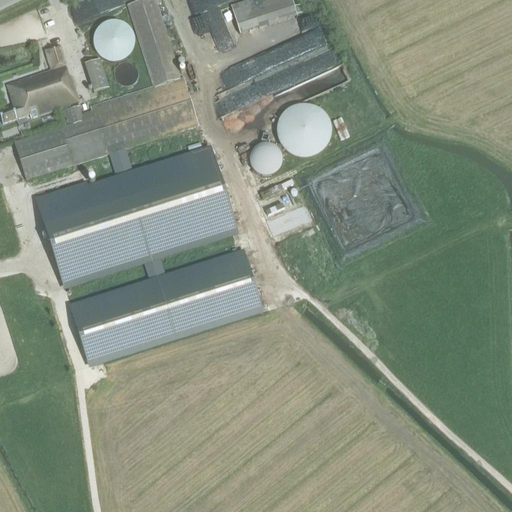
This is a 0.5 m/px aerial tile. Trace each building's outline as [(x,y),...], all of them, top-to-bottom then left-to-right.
[(65,289),(145,264),(151,283),(71,308),(90,367),(262,313),(243,254),(164,279),(157,260),(238,235),(211,150),(131,175),(123,151),(199,126),(184,79),(180,80),(154,0),(147,0),(127,7),(153,88),(91,109),(92,113),(82,116),(78,105),(80,105),(71,77),(68,78),(58,47),(44,51),(50,71),(6,86),(13,107),(0,110),(0,115),(3,126),(31,117),(32,120),(63,110),(68,126),(14,143),(26,182),(111,155),(118,179),(87,189),(86,184),(37,199),(65,289)] [(239,36),(297,18),(291,0),(250,0),(230,7),(239,36)] [(42,11),(22,11),(23,40),(43,40),(42,11)] [(203,15),(195,18),(201,34),(209,31),(203,15)] [(96,54),(98,57),(101,60),(105,62),(109,63),(113,64),(117,64),(121,63),(124,61),(128,58),(130,55),(133,52),(134,48),(135,44),(134,40),(133,36),(132,32),(129,29),(126,26),(123,24),(119,23),(115,22),(111,22),(107,23),(103,25),(100,28),(97,31),(95,34),(94,38),(93,42),(93,46),(94,50),(96,54)] [(300,63),(306,78),(327,69),(334,85),(349,78),(343,65),(338,67),(320,27),(299,36),(308,56),(315,52),(317,56),(300,63)] [(100,60),(84,65),(93,93),(109,88),(100,60)] [(276,133),(277,138),(278,142),(281,147),(284,151),(287,154),(291,157),(296,159),(301,160),(306,160),(311,159),(315,157),(320,155),(324,152),(327,148),(329,144),(331,139),(332,134),(331,129),(330,124),(329,120),(326,116),(323,112),(319,109),(314,107),(310,105),(305,105),(300,105),(295,106),(290,108),(286,111),(283,115),(280,119),(278,123),(277,128),(276,133)] [(247,145),(237,151),(239,155),(250,150),(247,145)] [(270,146),(266,145),(262,146),(258,147),(255,149),(253,152),(251,156),(250,160),(250,164),(251,168),(253,171),(255,174),(258,176),(262,178),(266,178),(270,178),(274,176),(277,174),(280,171),(282,168),(283,164),(283,160),(282,156),(280,152),(277,149),(274,147),(270,146)] [(281,186),(283,190),(294,185),(292,181),(281,186)] [(260,195),(262,201),(278,193),(276,187),(260,195)] [(262,206),(268,218),(278,213),(273,201),(262,206)]
